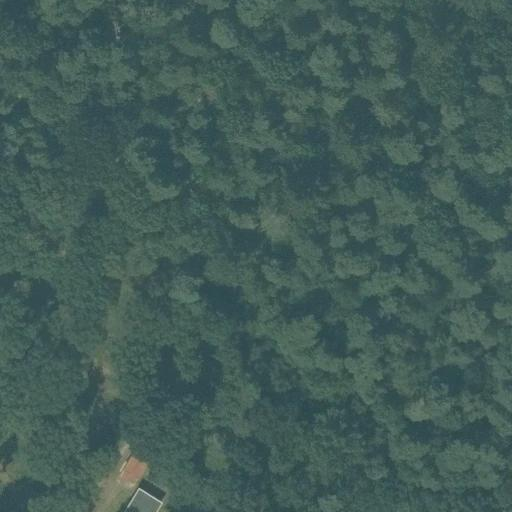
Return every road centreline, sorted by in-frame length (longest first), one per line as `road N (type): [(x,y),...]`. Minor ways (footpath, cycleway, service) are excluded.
road 1 (track): [(460,511),(371,439),(0,65)]
road 2 (track): [(213,283),(467,0)]
